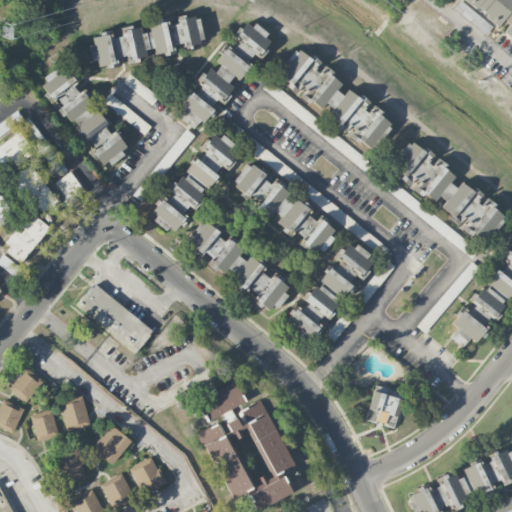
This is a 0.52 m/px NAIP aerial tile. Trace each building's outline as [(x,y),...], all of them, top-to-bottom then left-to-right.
[(511,0),(461,0),(511,37),(511,0)] [(478,16),(463,4),(457,11),(472,23),(478,16)] [(89,39),(91,52),(98,68),(118,66),(114,58),(128,56),(131,63),(146,57),(145,49),(154,48),(155,56),(174,53),(171,45),(183,44),(186,50),(202,43),(199,17),(179,19),(177,24),(169,25),(168,22),(148,25),(149,32),(141,34),(140,28),(120,31),(121,34),(89,39)] [(174,112),(197,131),(272,38),(247,18),(213,60),(215,61),(174,112)] [(395,121),(297,46),(274,76),(321,112),(321,113),(371,151),(395,121)] [(111,123),(99,112),(97,110),(89,103),(88,100),(75,88),(74,86),(78,81),(62,67),(54,71),(41,85),(48,100),(50,102),(57,98),(62,107),(57,110),(74,125),(79,134),(85,139),(90,137),(95,131),(111,123)] [(150,104),(156,97),(129,75),(123,82),(150,104)] [(262,88),(338,150),(344,143),(269,80),(262,88)] [(83,142),(84,144),(85,143),(103,167),(129,148),(115,130),(110,134),(104,127),(83,142)] [(241,150),(215,130),(149,214),(174,235),(241,150)] [(0,167),(12,159),(15,164),(32,153),(19,133),(0,145),(0,167)] [(484,244),(508,213),(410,139),(387,169),(484,244)] [(229,186),(315,258),(337,231),(251,159),(229,186)] [(11,177),(33,215),(54,203),(32,165),(11,177)] [(54,183),(68,203),(84,193),(70,172),(54,183)] [(471,257),(477,249),(394,186),(388,194),(471,257)] [(0,227),(14,217),(0,197),(0,227)] [(2,249),(21,264),(48,227),(31,215),(19,230),(17,229),(2,249)] [(271,314),(292,286),(203,217),(182,246),(271,314)] [(375,260),(350,239),(282,322),(307,343),(375,260)] [(511,241),(451,324),(456,328),(449,337),(462,347),(469,338),(477,344),(511,296),(511,241)] [(152,329),(93,282),(73,306),(133,353),(152,329)] [(8,388),(24,402),(42,381),(26,367),(8,388)] [(292,493),(282,471),(292,466),(260,399),(246,405),(235,382),(195,401),(208,427),(198,432),(229,499),(246,491),(255,510),(292,493)] [(403,391),(373,384),(364,421),(394,428),(403,391)] [(65,430),(88,425),(81,395),(58,401),(65,430)] [(0,402),(0,427),(11,433),(23,409),(2,398),(0,402)] [(28,415),(37,441),(58,434),(49,408),(28,415)] [(111,465),(131,441),(110,425),(91,448),(111,465)] [(406,492),(414,511),(443,511),(511,482),(511,455),(508,447),(406,492)] [(82,476),(80,452),(56,454),(59,479),(82,476)] [(165,483),(151,456),(129,467),(143,494),(165,483)] [(134,500),(121,473),(99,483),(113,511),(134,500)] [(13,511),(0,486),(0,511),(13,511)] [(75,511),(102,511),(91,489),(69,500),(75,511)] [(488,511),(511,511),(511,496),(487,508),(488,511)]
